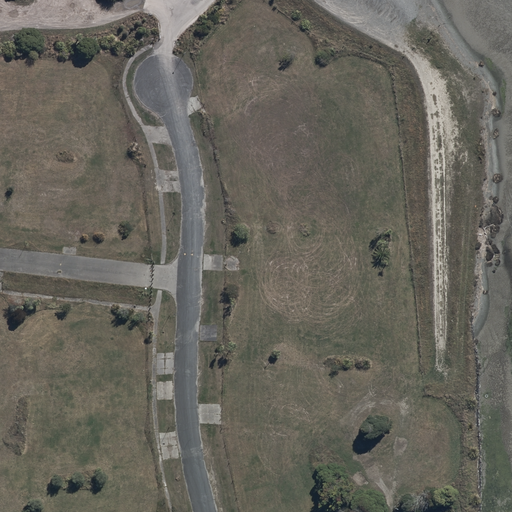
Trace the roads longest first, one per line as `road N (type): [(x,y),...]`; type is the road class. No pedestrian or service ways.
road 1 (residential): [(205,511),(186,408),(188,279)]
road 2 (residential): [(188,279),(193,188),(166,80)]
road 3 (residential): [(188,279),(0,258)]
